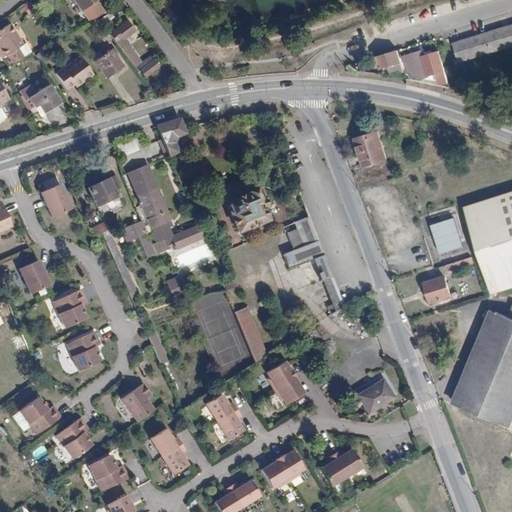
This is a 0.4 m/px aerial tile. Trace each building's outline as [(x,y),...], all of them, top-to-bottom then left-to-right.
[(71,0),(73,2),(75,0),(82,9),(93,0),(71,0)] [(75,0),(73,2),(79,11),(82,9),(75,0)] [(96,17),(92,19),(102,32),(100,34),(104,40),(110,36),(96,17)] [(0,52),(3,57),(23,44),(9,22),(0,28),(0,52)] [(511,25),(453,43),(459,60),(511,44),(511,25)] [(122,37),(115,42),(134,68),(137,66),(141,63),(122,37)] [(102,56),(95,61),(106,77),(122,66),(120,63),(123,61),(117,52),(114,54),(111,50),(102,56)] [(445,72),(438,51),(422,55),(420,50),(403,55),(411,78),(419,80),(436,75),(439,85),(448,82),(445,72)] [(398,51),(377,57),(380,69),(389,67),(389,69),(395,67),(397,73),(403,71),(398,51)] [(92,56),(95,61),(102,56),(98,52),(92,56)] [(94,75),(80,56),(56,73),(67,89),(75,84),(77,86),(83,82),(81,80),(85,78),(87,80),(94,75)] [(139,70),(154,60),(151,56),(141,63),(137,66),(139,70)] [(154,60),(139,70),(144,77),(149,73),(151,76),(156,72),(154,70),(158,67),(154,60)] [(58,103),(48,85),(28,97),(39,114),(58,103)] [(0,102),(0,106),(9,101),(8,98),(0,102)] [(156,127),(171,162),(174,160),(172,155),(177,153),(173,144),(176,136),(183,133),(179,120),(156,127)] [(378,131),(368,134),(372,146),(382,143),(378,131)] [(372,146),(368,134),(355,138),(364,165),(387,157),(382,143),(372,146)] [(118,145),(121,156),(137,151),(133,139),(118,145)] [(157,202),(163,200),(155,181),(148,183),(142,168),(127,174),(142,210),(157,204),(157,202)] [(88,188),(98,211),(106,207),(108,212),(120,207),(114,192),(121,189),(115,176),(88,188)] [(71,209),(59,184),(40,192),(51,218),(71,209)] [(229,213),(237,232),(267,220),(266,219),(270,217),(259,189),(234,199),(235,203),(228,205),(230,212),(229,213)] [(511,192),(463,208),(464,211),(511,196),(511,192)] [(511,196),(464,211),(478,255),(511,244),(511,196)] [(168,211),(163,200),(157,202),(157,204),(142,210),(146,220),(161,214),(168,211)] [(0,231),(11,227),(1,202),(0,202),(0,231)] [(161,214),(146,220),(156,243),(171,237),(167,227),(169,227),(166,220),(164,221),(161,214)] [(320,279),(332,274),(308,215),(296,220),(298,227),(287,231),(293,249),(283,253),(297,288),(320,279)] [(453,218),(430,226),(439,255),(462,247),(453,218)] [(298,227),(296,220),(284,225),(287,231),(298,227)] [(151,245),(142,222),(133,225),(134,227),(147,257),(149,257),(155,254),(151,245)] [(105,224),(89,230),(91,235),(101,234),(108,232),(105,224)] [(155,254),(156,255),(167,250),(167,249),(173,247),(174,251),(203,239),(197,226),(171,237),(156,243),(151,245),(155,254)] [(111,237),(110,236),(108,232),(101,234),(104,240),(111,237)] [(490,292),(511,285),(511,244),(478,255),(490,292)] [(109,252),(112,258),(118,255),(116,250),(109,252)] [(471,257),(446,265),(447,270),(473,262),(471,257)] [(18,274),(29,299),(49,290),(37,265),(18,274)] [(126,273),(120,276),(124,285),(130,282),(126,273)] [(332,274),(320,279),(333,314),(342,309),(345,307),(332,274)] [(170,293),(181,288),(175,276),(164,281),(170,293)] [(444,278),(424,283),(431,303),(450,297),(444,278)] [(511,287),(511,285),(490,292),(491,294),(511,287)] [(80,293),(52,306),(64,333),(86,322),(79,308),(85,306),(80,293)] [(247,312),(236,316),(255,362),(266,355),(247,312)] [(511,319),(496,313),(457,405),(505,425),(511,407),(511,319)] [(154,333),(146,337),(160,365),(168,360),(154,333)] [(96,335),(68,348),(80,374),(102,364),(96,350),(102,347),(96,335)] [(290,370),(285,361),(266,372),(269,377),(267,379),(280,400),(282,398),(286,404),(304,393),(294,377),(295,376),(291,369),(290,370)] [(140,380),(119,396),(135,419),(152,406),(143,395),(148,391),(140,380)] [(380,380),(357,394),(368,412),(392,397),(380,380)] [(222,391),(207,401),(229,437),(245,427),(237,415),(242,412),(234,400),(229,403),(222,391)] [(45,410),(36,398),(17,412),(10,417),(21,433),(28,428),(34,436),(58,418),(50,407),(45,410)] [(86,430),(78,419),(53,437),(70,460),(90,446),(81,434),(86,430)] [(163,426),(147,436),(170,472),(186,462),(178,450),(183,447),(175,434),(170,437),(163,426)] [(340,447),(328,455),(331,459),(321,465),(332,483),(363,463),(352,445),(343,451),(340,447)] [(284,451),(277,455),(278,457),(262,466),(274,485),(279,482),(280,483),(301,469),(300,468),(305,465),(294,447),(285,452),(284,451)] [(114,466),(107,452),(85,463),(99,489),(126,475),(120,463),(114,466)] [(215,498),(223,511),(227,511),(261,491),(251,476),(240,483),(237,478),(224,486),(227,491),(215,498)] [(128,491),(108,500),(111,506),(109,507),(111,511),(139,511),(137,507),(136,508),(128,491)]
